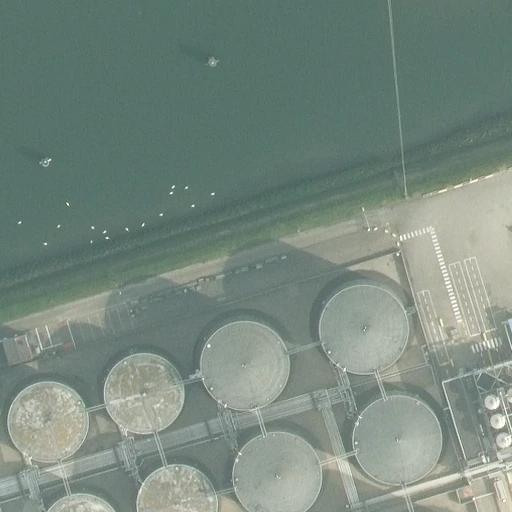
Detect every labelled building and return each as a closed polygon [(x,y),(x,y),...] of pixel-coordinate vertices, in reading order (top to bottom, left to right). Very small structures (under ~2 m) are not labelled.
[(304,341),(314,356),(329,365),(346,369),(363,365),(377,356),(387,341),(390,324),(387,307),(377,293),(362,283),(345,280),(328,283),(314,293),(304,307),(301,325),(304,341)] [(179,382),(189,396),(203,406),(220,409),(237,406),(252,396),(261,381),(264,364),(261,347),(251,333),(237,324),(220,320),(203,324),(188,333),(179,348),(175,365),(179,382)] [(6,341),(11,359),(31,353),(26,335),(6,341)] [(121,433),(136,433),(151,428),(163,417),(169,403),(170,387),(164,373),(154,361),(139,354),(124,354),(109,359),(97,370),(91,384),(90,400),(96,415),(106,426),(121,433)] [(511,359),(458,376),(441,381),(470,479),(511,466),(511,359)] [(0,451),(13,458),(29,458),(44,453),(55,442),(62,428),(62,412),(57,397),(46,386),(32,379),(16,379),(1,384),(0,385),(0,451)] [(340,454),(350,469),(364,478),(381,482),(398,478),(413,469),(422,454),(426,437),(422,420),(412,406),(398,396),(381,393),(364,396),(349,406),(340,420),(337,437),(340,454)] [(215,499),(223,511),(288,511),(297,498),(300,481),(297,464),(287,450),(273,440),(256,437),(239,440),(224,450),(215,465),(211,482),(215,499)] [(208,511),(209,503),(203,488),(193,477),(178,470),(163,469),(148,475),(136,485),(130,500),(129,511),(208,511)] [(104,511),(97,504),(83,497),(67,497),(53,502),(42,511),(104,511)]
